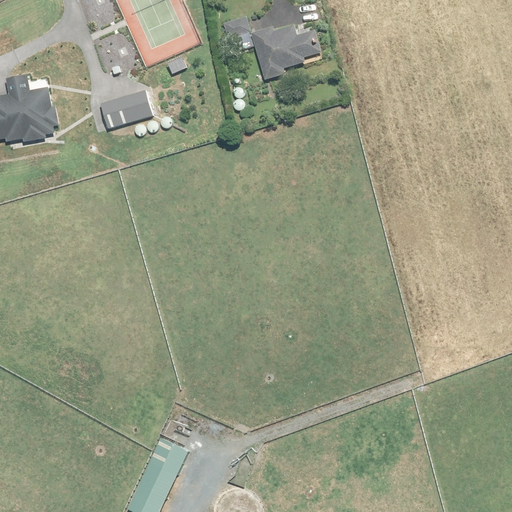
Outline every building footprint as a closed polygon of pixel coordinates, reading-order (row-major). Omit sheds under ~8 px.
[(247,19),(223,25),(228,40),(251,33),(247,19)] [(277,32),(255,37),(266,87),(288,80),(287,73),(308,68),(307,64),(322,60),(316,36),(299,40),(297,32),(278,36),(277,32)] [(0,139),(55,129),(48,94),(28,97),(24,79),(3,83),(6,95),(0,95),(0,139)] [(149,89),(101,102),(107,125),(155,112),(149,89)] [(165,511),(193,455),(162,441),(127,511),(165,511)]
